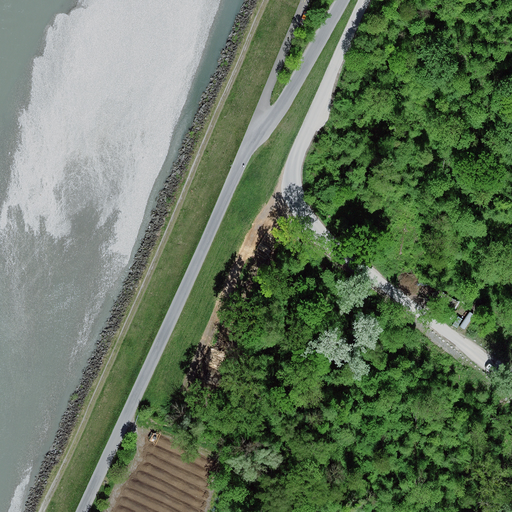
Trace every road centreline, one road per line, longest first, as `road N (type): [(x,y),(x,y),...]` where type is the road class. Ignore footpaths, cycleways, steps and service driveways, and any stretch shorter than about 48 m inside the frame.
road 1 (track): [(264,0),(42,511)]
road 2 (unclassified): [(249,145),(82,511)]
road 3 (track): [(296,190),(262,221),(180,409)]
road 4 (unclassified): [(249,145),(278,113),(342,0)]
road 5 (track): [(305,0),(249,145)]
